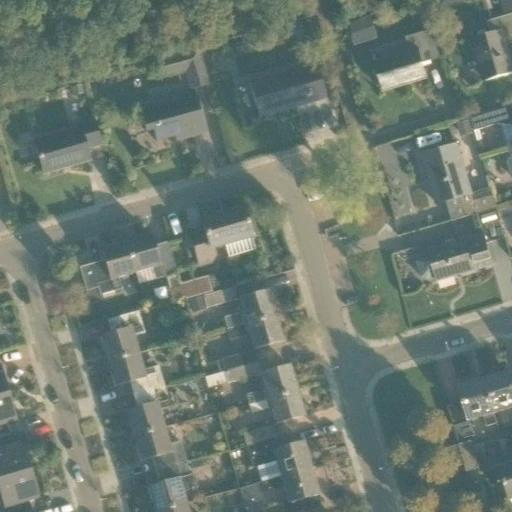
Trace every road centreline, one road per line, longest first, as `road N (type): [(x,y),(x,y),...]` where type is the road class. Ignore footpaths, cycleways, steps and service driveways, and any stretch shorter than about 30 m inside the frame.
road 1 (residential): [(12,248),(286,169)]
road 2 (residential): [(88,511),(12,248)]
road 3 (residential): [(343,369),(286,169)]
road 4 (residential): [(343,369),(511,320)]
road 5 (residential): [(385,511),(343,369)]
road 6 (residential): [(286,169),(355,147),(358,127),(342,82)]
